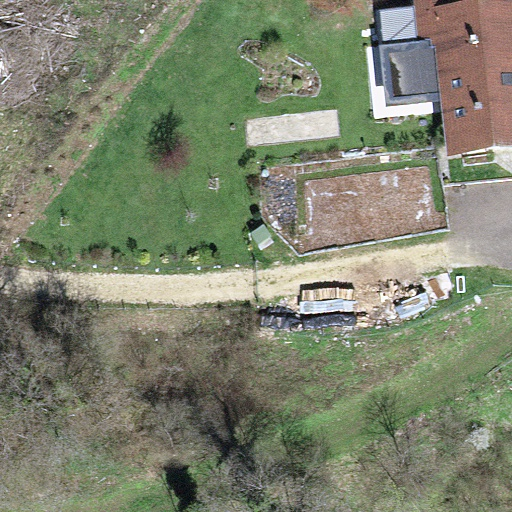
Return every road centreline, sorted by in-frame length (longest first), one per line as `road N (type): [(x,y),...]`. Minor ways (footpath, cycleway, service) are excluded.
road 1 (track): [(511,240),(276,287),(55,297),(0,288)]
road 2 (track): [(125,511),(385,410),(511,337)]
